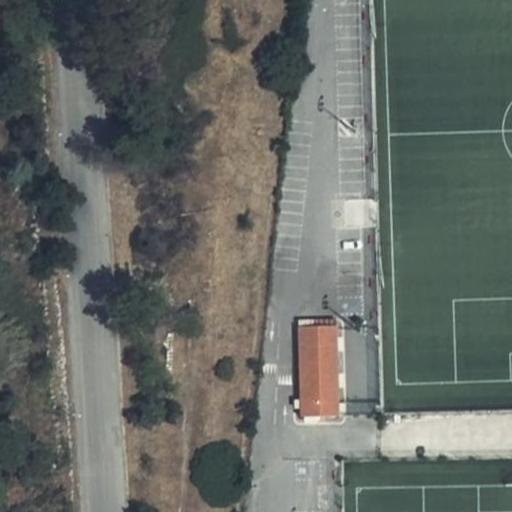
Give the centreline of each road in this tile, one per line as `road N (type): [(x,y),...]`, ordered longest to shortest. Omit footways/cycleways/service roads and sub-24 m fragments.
road 1 (unclassified): [(93,511),(72,0)]
road 2 (unknown): [(282,440),(302,298),(331,260),(345,108),(344,0)]
